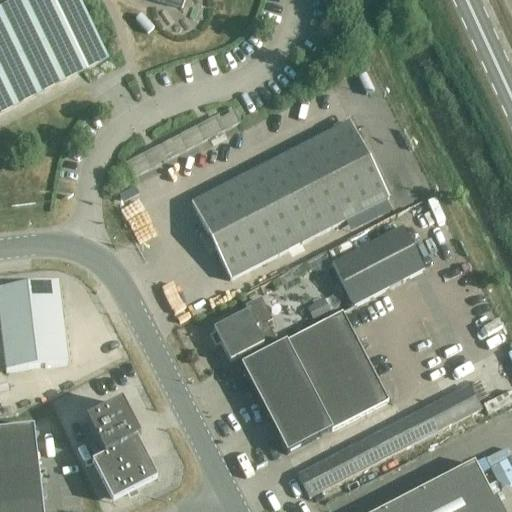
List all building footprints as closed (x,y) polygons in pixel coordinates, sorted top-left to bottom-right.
[(147,0),(181,11),(184,0),(0,0),(0,115),(40,94),(106,60),(75,0),(147,0)] [(232,110),(124,165),(132,181),(239,125),(232,110)] [(349,125),(191,207),(230,283),(388,202),(349,125)] [(401,230),(330,267),(353,311),(424,274),(401,230)] [(55,286),(0,292),(0,341),(4,375),(66,367),(55,286)] [(328,300),(306,310),(311,322),(326,315),(333,311),(328,300)] [(248,315),(213,333),(230,365),(243,358),(246,365),(240,368),(250,387),(247,391),(253,403),(258,403),(286,456),(331,433),(387,404),(341,315),(285,344),(278,348),(267,326),(271,323),(260,301),(245,308),(248,315)] [(309,501),(415,445),(480,410),(468,387),(297,478),(309,501)] [(121,406),(86,425),(104,460),(96,464),(115,499),(150,481),(132,446),(140,442),(121,406)] [(42,511),(33,429),(0,433),(0,511),(42,511)] [(497,511),(473,466),(384,511),(497,511)]
